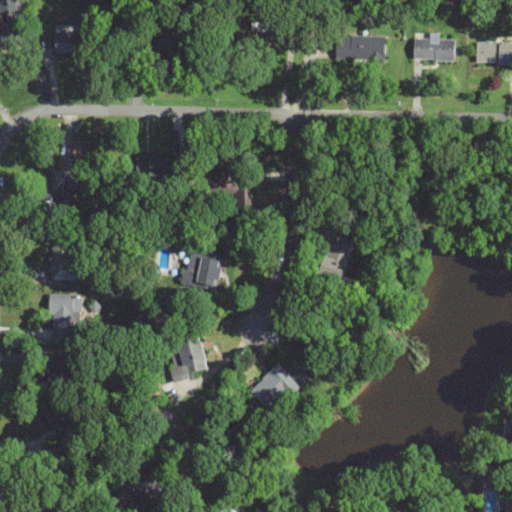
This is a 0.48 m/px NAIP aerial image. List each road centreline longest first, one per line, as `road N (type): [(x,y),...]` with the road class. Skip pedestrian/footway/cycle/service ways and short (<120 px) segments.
road 1 (residential): [(1,144),(27,116),(71,109),(511,120)]
road 2 (residential): [(290,113),(282,249),(257,333)]
